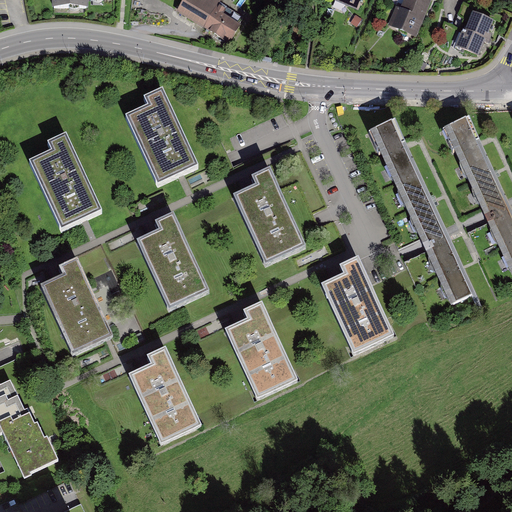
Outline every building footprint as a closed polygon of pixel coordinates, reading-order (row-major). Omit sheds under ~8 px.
[(62,0),(62,10),(92,10),(93,1),(122,2),(122,0),(62,0)] [(233,8),(219,0),(191,0),(183,14),(234,44),(244,26),(228,17),(233,8)] [(367,0),(339,0),(338,3),(362,13),(367,0)] [(435,2),(429,0),(408,0),(405,11),(400,9),(391,30),(420,41),(435,2)] [(486,59),(500,22),(475,13),(462,50),(486,59)] [(361,20),(354,16),(350,23),(357,26),(361,20)] [(152,110),(128,120),(158,188),(200,170),(166,94),(149,102),(152,110)] [(469,120),(445,133),(511,278),(511,210),(495,175),(481,145),(469,120)] [(395,123),(370,135),(453,307),(476,297),(462,269),(432,204),(406,148),(395,123)] [(55,153),(34,162),(65,228),(103,211),(69,137),(51,145),(55,153)] [(260,187),(237,197),(267,265),(309,247),(276,170),(256,178),(260,187)] [(160,232),(137,243),(168,310),(208,291),(174,216),(156,223),(160,232)] [(343,278),(323,288),(356,358),(395,340),(357,262),(339,270),(343,278)] [(65,280),(46,289),(76,355),(113,338),(79,263),(61,271),(65,280)] [(250,322),(227,332),(256,398),(296,381),(264,307),(247,314),(250,322)] [(156,370),(135,379),(162,444),(203,427),(171,352),(153,360),(156,370)] [(9,381),(0,385),(0,435),(20,478),(60,460),(42,421),(36,424),(32,416),(27,418),(9,381)]
